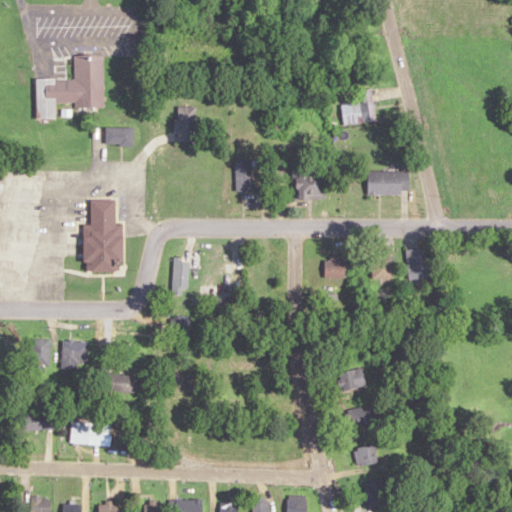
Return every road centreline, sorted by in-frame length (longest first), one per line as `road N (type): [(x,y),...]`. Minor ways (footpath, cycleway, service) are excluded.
road 1 (residential): [(511,228),(161,229),(133,306),(0,309)]
road 2 (residential): [(0,465),(321,476)]
road 3 (residential): [(329,511),(297,355),(295,228)]
road 4 (residential): [(437,229),(382,0)]
